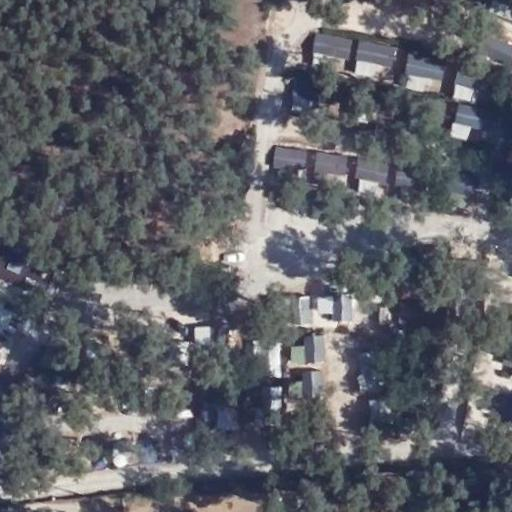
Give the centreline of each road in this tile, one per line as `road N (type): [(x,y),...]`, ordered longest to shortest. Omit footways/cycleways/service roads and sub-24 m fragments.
road 1 (unknown): [(270,134),(420,137),(462,168),(466,227),(427,447)]
road 2 (unknown): [(244,466),(249,283),(270,134)]
road 3 (unknown): [(270,134),(281,83),(307,34),(324,28),(463,35),(511,45)]
